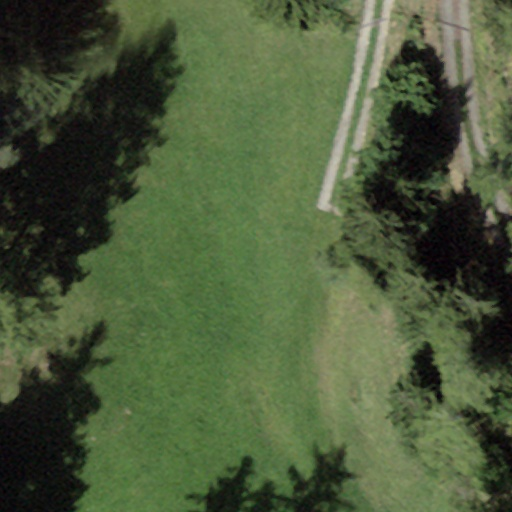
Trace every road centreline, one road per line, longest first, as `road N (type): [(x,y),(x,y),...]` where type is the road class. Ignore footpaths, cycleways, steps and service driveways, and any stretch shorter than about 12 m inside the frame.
road 1 (track): [(456,0),(462,128),(511,244)]
road 2 (track): [(329,208),(375,0)]
